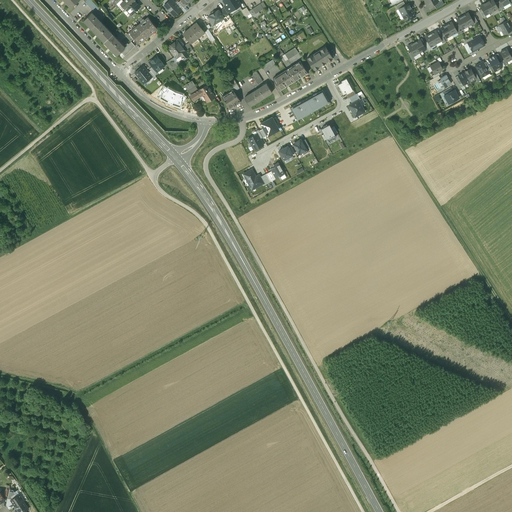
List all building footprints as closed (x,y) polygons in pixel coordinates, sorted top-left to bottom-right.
[(100,8),(92,0),(87,0),(85,2),(95,13),(100,8)] [(125,0),(123,1),(120,4),(121,4),(125,9),(126,9),(135,1),(134,0),(125,0)] [(181,10),(172,0),(171,0),(169,2),(168,2),(164,6),(174,16),(181,10)] [(226,5),(230,12),(235,8),(235,7),(240,4),(237,0),(223,0),(226,5)] [(438,1),(433,4),(436,9),(444,4),(441,0),(439,0),(438,1)] [(495,4),(492,0),(490,0),(486,2),(491,12),(497,8),(498,8),(495,4)] [(135,1),(126,9),(131,14),(131,15),(134,12),(140,6),(135,1)] [(491,12),(486,2),(480,6),(482,9),(485,15),(491,12)] [(408,3),(398,9),(402,15),(412,9),(408,3)] [(261,4),(253,9),(255,14),(264,8),(261,4)] [(227,13),(224,8),(219,11),(223,18),(228,15),(227,13)] [(412,9),(402,15),(405,21),(415,16),(412,9)] [(219,11),(218,10),(215,12),(214,11),(213,11),(211,12),(211,13),(211,14),(208,16),(213,24),(218,21),(219,23),(224,19),(223,18),(219,11)] [(147,12),(126,28),(129,32),(148,17),(153,23),(155,21),(152,16),(150,16),(147,12)] [(99,21),(92,13),(84,20),(90,26),(89,27),(91,29),(99,21)] [(468,13),(462,16),(467,26),(473,23),(471,17),(468,13)] [(462,16),(457,19),(459,24),(462,29),(467,26),(462,16)] [(129,32),(128,33),(133,39),(134,38),(139,44),(157,29),(153,23),(148,17),(129,32)] [(506,20),(499,25),(504,34),(506,33),(511,30),(511,29),(506,20)] [(112,34),(99,21),(91,29),(91,30),(92,28),(97,34),(96,35),(98,37),(99,36),(105,42),(112,34)] [(451,22),(446,25),(452,35),(457,32),(454,27),(451,22)] [(204,32),(197,23),(191,28),(197,36),(198,37),(204,32)] [(446,25),(441,28),(443,32),(446,38),(447,38),(452,35),(446,25)] [(191,28),(184,34),(191,43),(191,42),(197,36),(191,28)] [(208,28),(205,30),(211,40),(214,38),(208,28)] [(435,30),(430,33),(436,44),(441,41),(438,35),(435,30)] [(436,44),(430,33),(425,36),(428,41),(430,46),(431,46),(436,44)] [(125,48),(112,34),(105,42),(110,47),(109,49),(111,51),(112,50),(117,55),(118,54),(125,48)] [(473,40),(467,43),(472,51),(477,49),(484,45),(480,36),(473,40)] [(420,39),(414,43),(419,53),(425,49),(423,45),(420,39)] [(177,40),(168,47),(175,58),(180,55),(185,51),(177,40)] [(131,42),(126,46),(130,51),(135,46),(131,42)] [(419,53),(414,43),(407,46),(411,52),(413,56),(419,53)] [(320,50),(311,55),(308,57),(306,58),(314,70),(332,58),(325,46),(323,47),(320,49),(320,50)] [(278,56),(282,62),(297,53),(294,47),(278,56)] [(125,48),(118,54),(122,59),(129,52),(125,48)] [(509,53),(506,49),(500,52),(504,59),(506,62),(511,59),(509,53)] [(185,51),(180,55),(184,60),(189,56),(185,51)] [(499,63),(495,55),(488,59),(492,66),(495,71),(502,67),(499,63)] [(165,66),(157,56),(149,62),(152,66),(157,72),(165,66)] [(173,58),(167,62),(172,71),(179,66),(173,58)] [(272,58),(261,65),(267,74),(270,73),(268,69),(270,68),(272,70),(274,68),(272,65),(275,63),(272,58)] [(300,61),(287,70),(293,80),(294,81),(302,76),(301,75),(307,71),(300,61)] [(438,62),(430,66),(434,74),(443,70),(438,62)] [(483,62),(475,66),(481,77),(489,73),(488,71),(483,63),(483,62)] [(143,83),(151,77),(152,77),(148,72),(143,66),(135,72),(143,83)] [(158,73),(157,72),(152,66),(149,69),(150,71),(155,76),(158,73)] [(473,74),(470,69),(464,72),(469,82),(475,79),(475,78),(473,74)] [(287,70),(273,78),(280,89),(285,85),(286,86),(288,85),(288,84),(293,80),(287,70)] [(152,77),(151,77),(154,80),(156,77),(155,76),(150,71),(148,72),(152,77)] [(263,81),(257,71),(252,74),(258,84),(263,81)] [(469,82),(464,72),(458,75),(462,83),(463,85),(469,82)] [(446,75),(440,78),(441,79),(440,80),(438,81),(441,87),(443,86),(444,85),(445,87),(451,84),(446,75)] [(345,93),(352,89),(346,78),(341,81),(342,82),(338,84),(343,94),(345,93)] [(193,81),(185,86),(194,99),(203,94),(207,100),(214,96),(207,85),(199,90),(193,81)] [(237,83),(231,86),(233,89),(234,91),(240,88),(237,83)] [(267,83),(245,96),(251,105),(258,101),(266,97),(265,96),(272,92),(267,83)] [(183,94),(175,91),(168,87),(167,88),(164,87),(162,90),(161,89),(158,94),(161,96),(160,97),(167,102),(168,101),(172,103),(172,104),(180,107),(180,105),(181,105),(182,100),(183,101),(185,96),(182,95),(183,94)] [(352,89),(345,93),(348,98),(349,98),(355,94),(352,88),(352,89)] [(233,89),(222,96),(229,108),(240,101),(234,91),(233,89)] [(325,104),(329,102),(322,90),(316,93),(313,94),(313,95),(306,98),(313,111),(317,109),(320,108),(320,107),(322,106),(323,106),(325,105),(325,104)] [(445,95),(444,95),(449,103),(450,102),(452,103),(453,102),(453,101),(458,98),(454,90),(453,91),(445,95)] [(349,98),(352,103),(358,100),(360,99),(357,93),(355,94),(349,98)] [(309,113),(313,111),(306,98),(300,102),(300,101),(297,103),(290,107),(297,120),(301,118),(304,116),(306,115),(307,115),(309,113)] [(352,103),(348,105),(351,109),(352,110),(353,111),(352,112),(355,117),(365,111),(358,100),(352,103)] [(273,118),(272,117),(260,123),(263,128),(267,135),(268,136),(278,130),(277,129),(278,128),(276,124),(273,118)] [(327,139),(328,141),(336,136),(335,134),(331,127),(329,124),(327,125),(323,126),(323,127),(321,128),(324,133),(327,139)] [(267,135),(263,128),(259,131),(263,137),(263,138),(267,135)] [(257,134),(248,139),(252,146),(254,149),(254,150),(263,145),(260,139),(257,134)] [(306,149),(302,141),(300,139),(293,143),(297,151),(294,152),(295,154),(297,157),(303,154),(308,152),(306,149)] [(288,148),(287,146),(279,151),(283,160),(292,155),(288,148)] [(270,169),(271,171),(276,179),(284,174),(278,162),(274,164),(272,165),(273,167),(270,169)] [(256,177),(252,169),(243,174),(252,190),(263,183),(260,177),(259,175),(256,177)] [(271,171),(266,174),(270,181),(276,179),(271,171)] [(263,183),(264,185),(270,181),(266,174),(260,177),(263,183)] [(14,494),(12,493),(10,499),(15,506),(23,501),(19,495),(15,497),(14,495),(14,494)] [(23,501),(15,506),(18,511),(26,511),(28,509),(23,501)]
